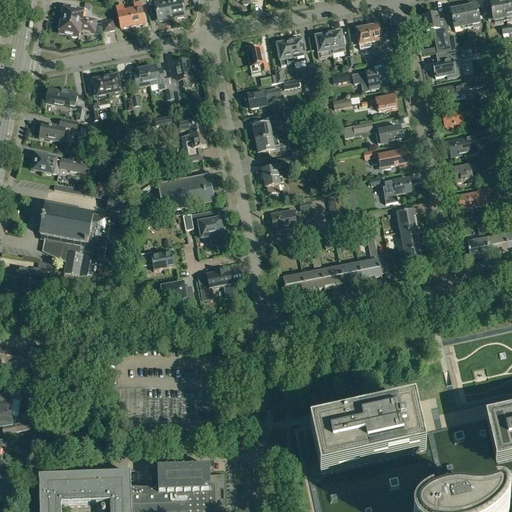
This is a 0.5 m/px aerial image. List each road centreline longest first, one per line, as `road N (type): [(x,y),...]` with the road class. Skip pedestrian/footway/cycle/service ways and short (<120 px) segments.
road 1 (residential): [(211,35),(263,328)]
road 2 (residential): [(451,288),(396,0)]
road 3 (unclassified): [(11,67),(211,35)]
road 4 (unclassified): [(263,328),(451,288)]
road 5 (unclassified): [(211,35),(391,0)]
road 6 (residential): [(263,328),(260,511)]
road 7 (unknown): [(217,370),(124,365),(124,386),(161,393)]
